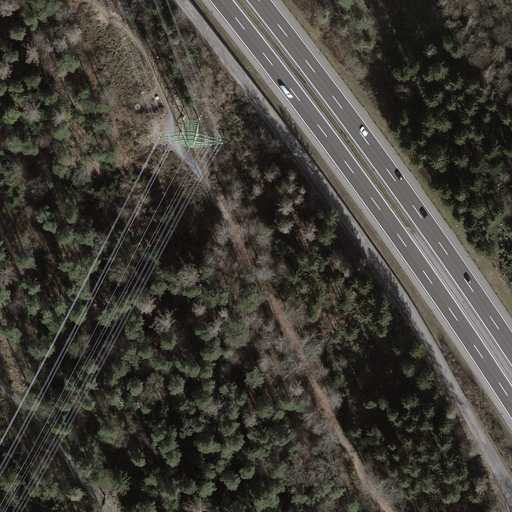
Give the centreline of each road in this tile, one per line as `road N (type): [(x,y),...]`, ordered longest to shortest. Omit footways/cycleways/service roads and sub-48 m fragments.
road 1 (unclassified): [(181,0),(396,288),(511,492)]
road 2 (motorway): [(220,0),(348,166),(511,403)]
road 3 (motorway): [(511,348),(259,0)]
road 4 (track): [(107,511),(62,446),(0,384)]
